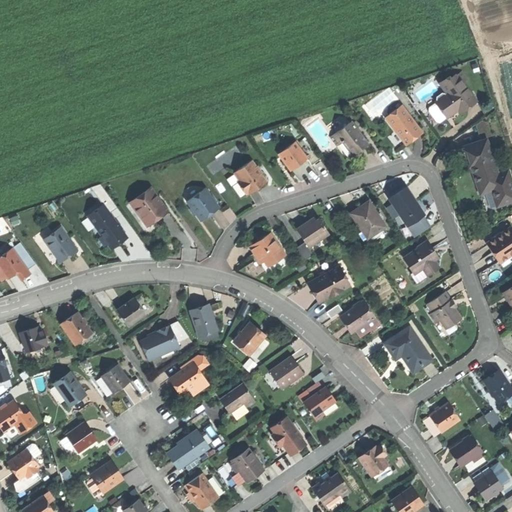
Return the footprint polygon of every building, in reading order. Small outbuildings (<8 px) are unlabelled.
[(439,82),(446,92),(462,81),(465,78),(460,71),(454,75),(453,74),(448,77),(447,76),(439,82)] [(445,115),(446,116),(458,108),(463,104),(466,108),(476,100),(462,81),(446,92),(447,93),(446,94),(435,101),(436,102),(445,115)] [(415,93),(419,101),(437,90),(432,82),(415,93)] [(434,99),(435,101),(446,94),(444,92),(440,91),(434,96),(434,99)] [(437,121),(445,115),(436,102),(428,108),(437,121)] [(386,118),(406,146),(415,140),(423,134),(412,120),(410,122),(408,119),(411,117),(402,106),(386,118)] [(484,140),(494,137),(489,124),(485,120),(479,125),(484,140)] [(331,137),(337,146),(342,143),(345,140),(350,147),(347,149),(352,156),(359,151),(368,144),(359,132),(357,134),(350,123),(331,137)] [(488,142),(486,143),(492,164),(495,163),(488,142)] [(279,156),(291,172),(300,165),(308,159),(295,143),(279,156)] [(495,200),(497,208),(511,203),(511,183),(508,172),(498,175),(495,163),(492,164),(486,143),(463,150),(466,160),(469,159),(472,167),(478,188),(489,184),(492,192),(495,200)] [(238,184),(246,195),(248,193),(249,195),(259,189),(267,183),(252,162),(236,174),(241,182),(238,184)] [(88,216),(96,227),(112,216),(110,214),(118,208),(101,184),(90,187),(104,205),(88,216)] [(481,196),(492,192),(489,184),(478,188),(481,196)] [(150,187),(130,202),(138,211),(137,212),(141,218),(143,216),(149,225),(158,218),(168,210),(150,187)] [(188,202),(201,221),(209,216),(220,208),(206,189),(188,202)] [(399,215),(407,227),(422,217),(424,215),(415,202),(406,189),(389,200),(393,206),(399,215)] [(351,214),(367,240),(386,228),(369,203),(359,209),(351,214)] [(393,218),(399,215),(393,206),(387,210),(393,218)] [(108,244),(110,247),(118,242),(126,236),(112,216),(96,227),(103,236),(108,244)] [(430,229),(422,217),(407,227),(415,239),(430,229)] [(308,248),(329,234),(319,220),(314,224),(311,220),(304,225),(296,230),(304,242),(308,248)] [(44,240),(60,262),(69,256),(77,250),(61,228),(44,240)] [(494,254),(500,263),(511,254),(511,231),(510,228),(487,244),(494,254)] [(268,268),(285,256),(270,234),(262,239),(263,240),(258,243),(257,242),(249,247),(256,258),(261,266),(265,263),(268,268)] [(104,247),(108,244),(103,236),(99,239),(104,247)] [(313,256),(308,248),(304,242),(295,248),(304,262),(313,256)] [(404,259),(414,275),(422,270),(426,277),(439,268),(435,262),(436,261),(433,256),(431,252),(432,251),(427,242),(417,248),(419,250),(404,259)] [(0,265),(8,277),(9,279),(16,274),(26,267),(13,248),(0,257),(0,265)] [(0,277),(2,281),(8,277),(0,265),(0,277)] [(340,266),(337,268),(348,288),(351,286),(340,266)] [(314,295),(319,304),(348,288),(337,268),(308,284),(314,295)] [(418,282),(426,277),(422,270),(414,275),(413,276),(418,282)] [(440,320),(444,327),(452,322),(454,324),(462,318),(455,308),(450,300),(445,292),(426,304),(432,313),(429,314),(435,323),(440,320)] [(118,310),(129,326),(146,314),(134,298),(124,306),(118,310)] [(349,325),(354,332),(356,331),(375,317),(363,301),(343,316),(349,325)] [(197,333),(216,327),(208,304),(197,308),(190,310),(197,333)] [(340,304),(329,310),(332,316),(344,309),(340,304)] [(61,324),(73,343),(91,331),(79,312),(69,319),(61,324)] [(379,324),(375,317),(356,331),(360,337),(379,324)] [(178,321),(169,325),(175,338),(182,335),(184,340),(187,339),(178,321)] [(234,342),(250,355),(265,335),(257,329),(249,323),(234,342)] [(140,343),(149,362),(180,347),(178,343),(175,338),(169,325),(155,332),(157,335),(148,339),(140,343)] [(20,332),(26,351),(48,344),(43,329),(39,330),(37,327),(28,330),(20,332)] [(409,327),(385,344),(391,353),(396,360),(404,354),(408,359),(405,361),(413,373),(432,360),(409,327)] [(182,335),(175,338),(178,343),(184,340),(182,335)] [(269,372),(281,390),(303,374),(297,366),(291,357),(269,372)] [(177,370),(179,373),(188,366),(195,374),(205,367),(198,358),(193,358),(177,370)] [(10,365),(7,366),(0,368),(0,381),(14,377),(10,365)] [(102,376),(115,393),(122,388),(130,381),(118,365),(102,376)] [(179,373),(166,382),(171,390),(177,398),(185,392),(189,389),(200,381),(195,374),(188,366),(179,373)] [(483,383),(498,404),(506,399),(511,407),(511,406),(511,389),(500,372),(491,377),(483,383)] [(55,385),(69,405),(76,399),(85,393),(71,373),(55,385)] [(312,379),(315,384),(318,382),(324,377),(321,373),(312,379)] [(204,388),(200,381),(189,389),(194,395),(204,388)] [(309,388),(314,396),(323,389),(318,382),(315,384),(309,388)] [(225,407),(229,414),(244,404),(253,398),(243,384),(220,400),(225,407)] [(194,395),(189,389),(185,392),(190,399),(194,395)] [(303,403),(316,421),(325,415),(322,411),(336,401),(332,397),(329,392),(327,393),(323,389),(314,396),(303,403)] [(255,402),(253,398),(244,404),(247,408),(255,402)] [(16,424),(26,417),(25,415),(14,400),(0,410),(0,423),(5,431),(16,424)] [(429,416),(440,433),(459,420),(448,403),(438,410),(429,416)] [(30,412),(25,415),(26,417),(16,424),(22,433),(37,422),(30,412)] [(484,417),(489,423),(497,418),(493,412),(484,417)] [(282,445),(288,453),(295,448),(303,443),(286,417),(270,428),(274,434),(271,436),(279,447),(282,445)] [(502,426),(497,418),(489,423),(494,431),(502,426)] [(67,436),(78,452),(97,439),(91,431),(86,423),(67,436)] [(12,440),(22,433),(16,424),(5,431),(12,440)] [(173,461),(179,469),(208,448),(197,432),(167,453),(173,461)] [(458,458),(463,465),(471,459),(479,454),(481,452),(470,436),(452,449),(458,458)] [(25,448),(26,450),(27,449),(34,458),(42,453),(34,442),(25,448)] [(358,457),(371,475),(387,464),(382,457),(385,455),(379,448),(377,449),(374,446),(366,452),(368,454),(364,457),(362,454),(358,457)] [(26,450),(8,462),(14,471),(20,479),(26,474),(28,477),(37,471),(40,469),(37,466),(39,465),(34,458),(27,449),(26,450)] [(231,461),(246,481),(254,476),(263,469),(248,449),(231,461)] [(481,457),(479,454),(471,459),(473,462),(481,457)] [(91,475),(103,493),(125,479),(117,468),(112,460),(91,475)] [(41,477),(37,471),(28,477),(26,474),(20,479),(15,483),(21,492),(41,477)] [(311,489),(324,505),(339,494),(342,499),(352,491),(338,472),(331,477),(325,482),(321,485),(319,483),(311,489)] [(480,492),(485,500),(502,488),(491,472),(474,483),(480,492)] [(185,485),(189,491),(206,480),(202,473),(185,485)] [(206,480),(189,491),(195,500),(201,509),(209,503),(218,497),(206,480)] [(391,501),(398,511),(406,511),(410,510),(411,511),(412,511),(423,504),(417,496),(413,490),(412,491),(409,491),(408,489),(391,501)] [(191,503),(195,500),(189,491),(185,494),(191,503)] [(49,492),(43,496),(48,504),(54,500),(49,492)] [(27,511),(54,511),(48,504),(43,496),(25,509),(27,511)] [(123,511),(146,511),(138,500),(123,511)]
